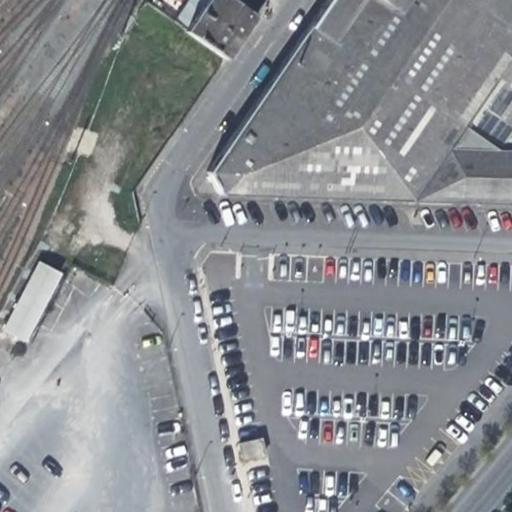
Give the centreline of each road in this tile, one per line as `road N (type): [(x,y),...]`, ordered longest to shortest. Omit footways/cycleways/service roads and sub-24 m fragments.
road 1 (residential): [(511,249),(164,235)]
road 2 (residential): [(164,235),(225,511)]
road 3 (residential): [(304,0),(175,189),(164,235)]
